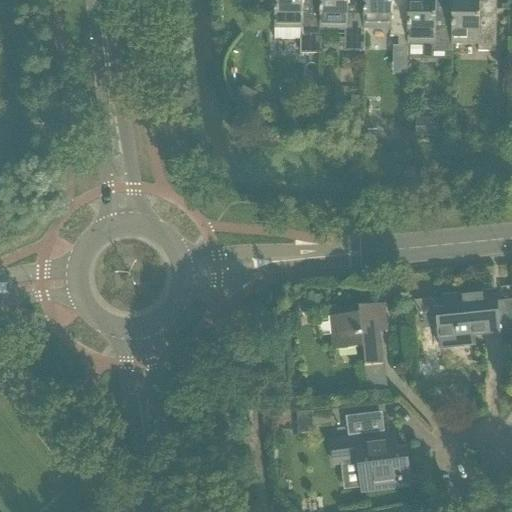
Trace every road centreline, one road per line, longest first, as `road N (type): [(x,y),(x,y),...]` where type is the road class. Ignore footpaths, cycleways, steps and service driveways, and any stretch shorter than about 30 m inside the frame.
road 1 (tertiary): [(277,263),(511,237)]
road 2 (tertiary): [(141,226),(131,143),(112,111)]
